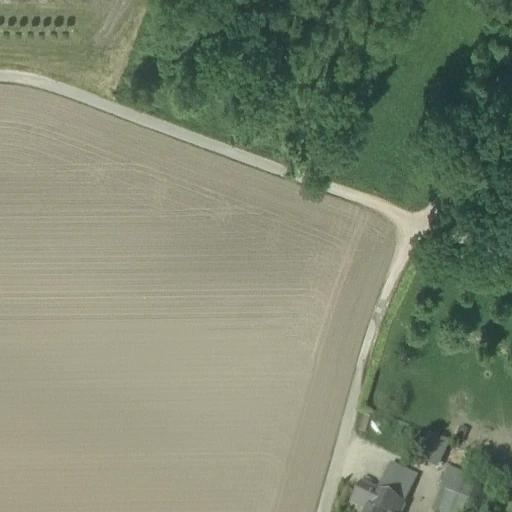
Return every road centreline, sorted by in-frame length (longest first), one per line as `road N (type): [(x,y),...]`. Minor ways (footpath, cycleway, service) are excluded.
road 1 (track): [(0,79),(27,78),(418,224)]
road 2 (unclassified): [(418,224),(390,276),(322,511)]
road 3 (unclassified): [(418,224),(511,121)]
